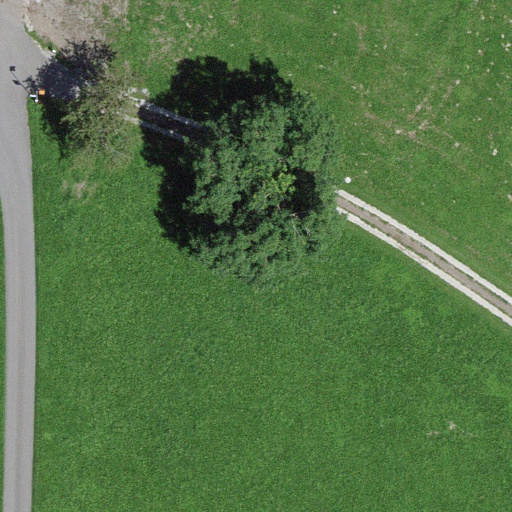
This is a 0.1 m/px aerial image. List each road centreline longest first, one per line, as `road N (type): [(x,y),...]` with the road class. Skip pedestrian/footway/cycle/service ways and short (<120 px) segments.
road 1 (track): [(511,303),(279,170),(87,92),(41,83),(0,93)]
road 2 (unclassified): [(0,136),(15,162),(22,279),(18,511)]
